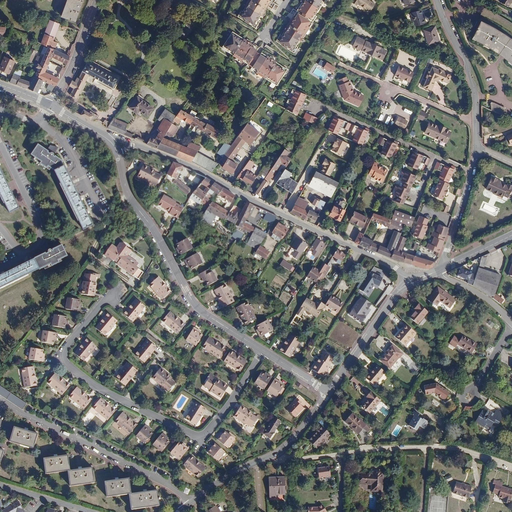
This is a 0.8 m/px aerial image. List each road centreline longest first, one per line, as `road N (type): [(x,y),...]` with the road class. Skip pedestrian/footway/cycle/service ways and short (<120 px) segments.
road 1 (residential): [(410,280),(192,165),(131,145)]
road 2 (residential): [(120,152),(130,199),(195,306),(264,351)]
road 3 (residential): [(329,391),(274,457),(237,471),(178,511)]
road 4 (residential): [(264,351),(203,434),(124,402)]
road 5 (residential): [(124,402),(62,358),(108,297)]
road 6 (residential): [(410,280),(329,391)]
road 7 (residential): [(436,156),(318,102)]
road 8 (unclassified): [(474,118),(468,73),(437,0)]
road 9 (residential): [(24,249),(36,245),(39,225),(0,142)]
